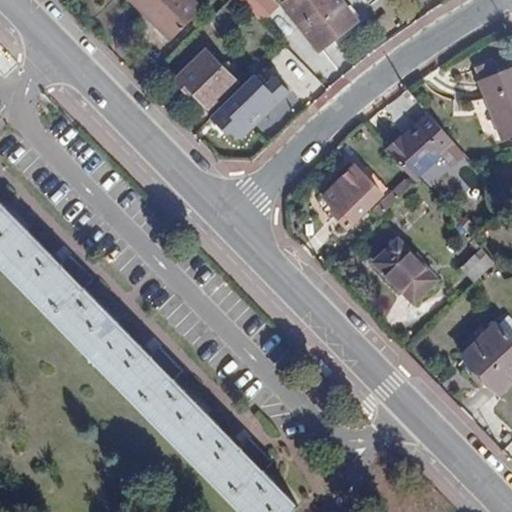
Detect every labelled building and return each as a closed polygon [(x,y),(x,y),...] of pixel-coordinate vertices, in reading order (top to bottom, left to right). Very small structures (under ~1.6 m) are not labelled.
[(131,0),(171,41),(202,9),(193,0),(131,0)] [(241,0),(263,24),(283,7),(276,0),(241,0)] [(342,0),(280,0),(320,50),(358,20),(342,0)] [(238,82),(207,51),(177,80),(190,93),(192,90),(211,108),(238,82)] [(511,66),(479,79),(503,140),(511,136),(511,66)] [(293,96),(275,76),(265,85),(256,75),(211,118),(238,147),(293,96)] [(454,141),(431,115),(421,124),(445,149),(454,141)] [(389,151),(414,177),(445,149),(421,124),(403,139),(399,135),(387,145),(391,149),(389,151)] [(387,188),(362,160),(355,167),(382,194),(387,188)] [(332,210),(349,227),(382,194),(355,167),(325,196),(336,207),(332,210)] [(459,176),(473,192),(483,183),(468,167),(459,176)] [(0,183),(0,264),(243,511),(289,511),(299,503),(266,470),(273,461),(249,437),(240,444),(176,377),(182,369),(158,344),(150,353),(84,284),(91,276),(70,254),(61,262),(0,199),(0,187),(2,186),(0,183)] [(393,192),(380,204),(387,211),(399,199),(393,192)] [(375,262),(414,302),(437,278),(398,238),(375,262)] [(475,282),(495,262),(482,248),(460,267),(475,282)] [(511,335),(511,320),(505,313),(495,323),(510,338),(511,335)] [(511,381),(511,339),(510,338),(495,323),(463,355),(474,368),(489,381),(500,393),(511,381)] [(469,373),(483,387),(489,381),(474,368),(469,373)]
